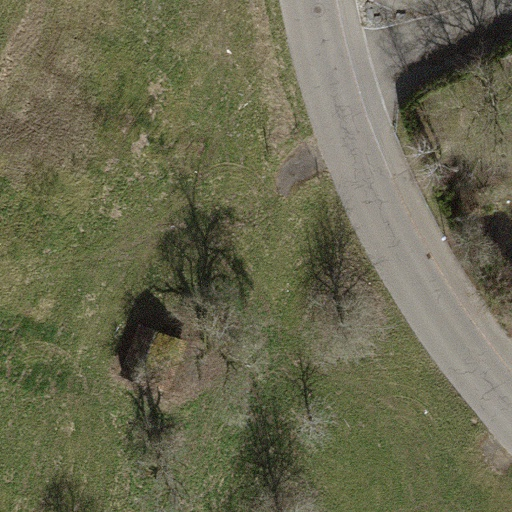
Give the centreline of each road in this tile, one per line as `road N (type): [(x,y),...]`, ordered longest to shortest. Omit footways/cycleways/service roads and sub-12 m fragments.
road 1 (residential): [(336,89),(412,263),(511,398)]
road 2 (residential): [(336,89),(368,80),(511,0)]
